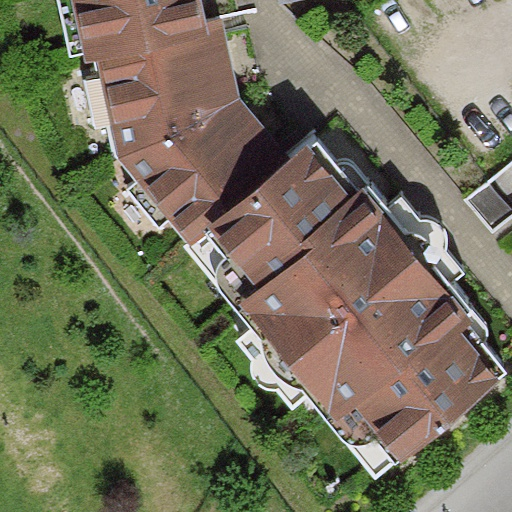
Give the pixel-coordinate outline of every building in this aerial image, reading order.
[(85,0),(63,0),(75,53),(96,49),(85,0)] [(478,302),(457,277),(394,202),(373,178),(362,187),(319,135),(290,159),(237,98),(220,20),(206,23),(201,0),(85,0),(96,49),(103,75),(91,78),(103,128),(114,125),(121,156),(140,182),(131,188),(163,228),(172,220),(190,242),(209,225),(260,286),(242,302),(259,324),(313,389),(330,410),(350,393),(400,454),(508,364),(467,311),(478,302)] [(406,192),(394,202),(457,277),(469,267),(406,192)] [(190,242),(242,302),(260,286),(209,225),(190,242)] [(298,401),(313,389),(259,324),(243,336),(298,401)] [(381,470),(400,454),(350,393),(330,410),(381,470)]
